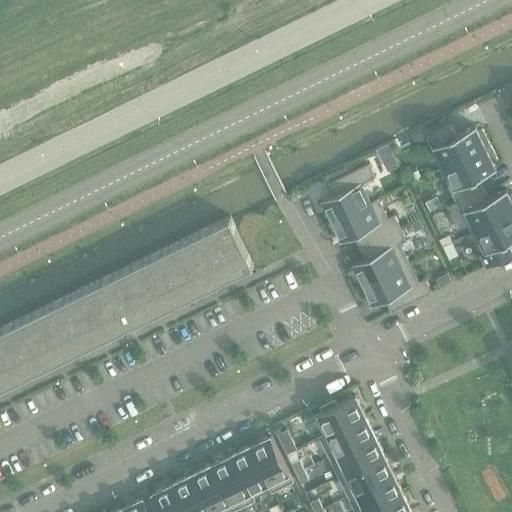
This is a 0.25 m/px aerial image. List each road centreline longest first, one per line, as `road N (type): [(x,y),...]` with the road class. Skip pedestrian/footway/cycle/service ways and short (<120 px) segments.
road 1 (unclassified): [(0,180),(378,0)]
road 2 (residential): [(42,511),(372,352)]
road 3 (residential): [(449,511),(372,352)]
road 4 (residential): [(301,198),(334,265),(334,286),(372,352)]
road 5 (residential): [(372,352),(511,282)]
